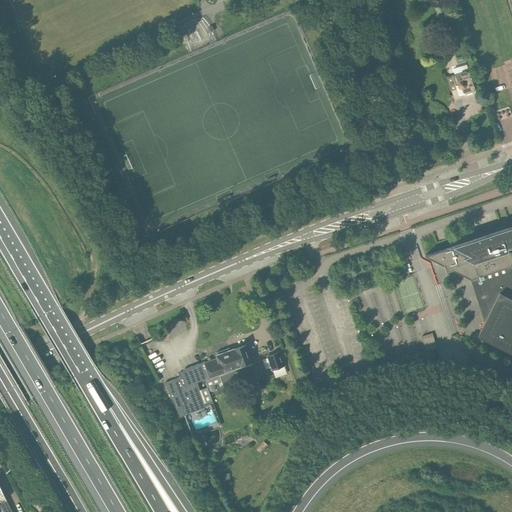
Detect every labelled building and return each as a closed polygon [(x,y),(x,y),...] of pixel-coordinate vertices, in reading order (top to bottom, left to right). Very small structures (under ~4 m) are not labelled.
[(475,91),(467,65),(453,69),(454,75),(446,77),(450,91),(457,89),(459,96),(466,94),(467,96),(473,94),(472,92),(475,91)] [(411,147),(419,144),(415,129),(406,131),(411,147)] [(511,226),(425,256),(444,266),(446,272),(453,270),(470,279),(484,324),(477,338),(511,354),(511,226)] [(426,351),(436,347),(432,333),(421,337),(426,351)] [(170,371),(182,365),(166,337),(154,342),(153,340),(152,340),(154,342),(143,347),(141,345),(141,346),(160,380),(168,375),(171,381),(175,380),(170,371)] [(207,361),(204,362),(183,370),(182,372),(184,376),(175,380),(171,381),(164,384),(180,417),(204,408),(196,384),(210,379),(219,375),(223,386),(242,379),(243,384),(259,378),(253,362),(252,362),(248,351),(250,350),(249,345),(230,352),(229,349),(216,354),(218,359),(208,363),(207,361)] [(272,371),(285,367),(279,351),(267,356),(267,358),(262,360),(265,370),(271,368),(272,371)] [(256,450),(260,454),(260,455),(268,448),(267,446),(264,443),(256,450)] [(0,511),(11,511),(0,488),(0,511)]
